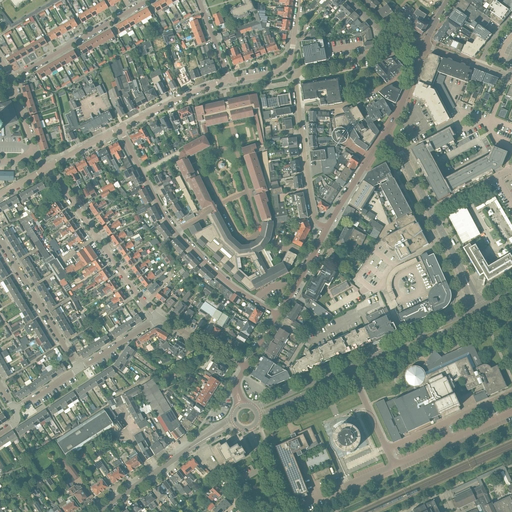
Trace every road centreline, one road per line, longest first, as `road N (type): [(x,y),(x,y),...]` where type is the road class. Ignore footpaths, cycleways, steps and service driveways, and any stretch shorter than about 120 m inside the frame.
road 1 (residential): [(159,318),(47,168)]
road 2 (residential): [(11,78),(147,0)]
road 3 (residential): [(77,369),(0,241)]
road 4 (residential): [(344,486),(393,466),(355,379)]
road 5 (residential): [(298,108),(294,79),(301,69),(381,55),(399,38)]
road 6 (tertiary): [(478,308),(349,366)]
road 7 (tertiary): [(97,511),(210,436)]
road 8 (residential): [(277,313),(224,280),(175,231)]
road 9 (residential): [(355,379),(464,330),(464,321)]
road 10 (residential): [(327,227),(314,220),(298,108)]
road 11 (unclassified): [(228,80),(283,69),(298,0)]
road 12 (tertiary): [(352,372),(464,321)]
